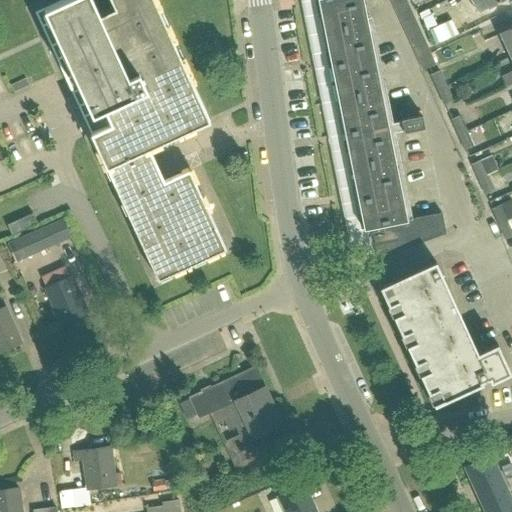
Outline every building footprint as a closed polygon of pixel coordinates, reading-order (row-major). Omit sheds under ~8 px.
[(209,119),(153,0),(110,0),(114,8),(97,15),(91,2),(94,1),(93,0),(60,0),(43,8),(92,113),(106,107),(113,122),(90,132),(158,281),(225,249),(189,170),(164,181),(148,148),(157,144),(160,148),(169,144),(167,140),(209,120),(209,119)] [(389,132),(387,125),(361,0),(314,0),(332,90),(361,233),(367,233),(373,257),(375,262),(401,252),(400,250),(412,246),(406,219),(389,132)] [(395,13),(408,7),(404,0),(403,0),(392,5),(395,13)] [(482,0),(470,0),(478,14),(487,9),(482,0)] [(482,0),(487,9),(502,0),(482,0)] [(398,20),(411,14),(408,7),(395,13),(398,20)] [(402,27),(415,21),(411,14),(398,20),(402,27)] [(451,20),(428,30),(435,44),(458,34),(451,20)] [(405,34),(418,28),(415,21),(402,27),(405,34)] [(509,56),(511,55),(511,26),(499,33),(509,56)] [(408,41),(421,35),(418,28),(405,34),(408,41)] [(424,42),(421,35),(408,41),(411,48),(424,42)] [(411,48),(415,55),(428,49),(424,42),(411,48)] [(431,57),(428,49),(415,55),(418,62),(431,57)] [(511,55),(509,56),(511,62),(511,72),(502,77),(506,86),(511,83),(511,55)] [(418,62),(421,70),(434,64),(431,57),(418,62)] [(429,75),(436,90),(447,85),(440,70),(429,75)] [(454,101),(447,85),(436,90),(443,106),(454,101)] [(421,115),(400,119),(401,122),(387,125),(389,132),(402,129),(402,132),(423,128),(421,115)] [(467,131),(460,116),(460,115),(450,120),(457,135),(467,131)] [(467,131),(457,135),(464,151),(474,146),(467,131)] [(477,179),(487,174),(497,171),(498,170),(492,156),(481,160),(480,160),(470,164),(477,179)] [(487,174),(477,179),(484,195),(495,190),(487,174)] [(497,224),(508,220),(501,204),(490,209),(497,224)] [(429,215),(434,238),(445,233),(441,213),(429,215)] [(32,214),(7,225),(11,235),(12,236),(37,224),(32,214)] [(423,242),(434,238),(429,215),(418,217),(423,242)] [(412,246),(423,242),(418,217),(406,219),(412,246)] [(8,243),(16,262),(71,237),(63,219),(8,243)] [(511,230),(508,220),(497,224),(504,240),(511,236),(511,230)] [(476,352),(435,261),(379,286),(384,297),(433,405),(481,383),(480,381),(488,378),(489,382),(509,373),(496,343),(476,352)] [(0,271),(0,293),(10,289),(2,271),(0,271)] [(61,324),(87,313),(70,277),(45,288),(61,324)] [(0,351),(21,343),(4,307),(0,308),(0,351)] [(282,424),(264,386),(255,367),(210,388),(209,386),(200,390),(201,392),(189,398),(178,403),(186,420),(197,414),(198,417),(220,407),(229,428),(237,424),(248,448),(229,457),(239,477),(278,459),(265,432),(282,424)] [(114,485),(109,446),(73,451),(75,460),(83,459),(87,489),(114,485)] [(501,480),(489,454),(464,466),(476,492),(501,480)] [(485,511),(495,511),(511,504),(511,503),(501,480),(476,492),(485,511)] [(304,511),(314,508),(302,482),(276,493),(284,511),(304,511)] [(0,511),(19,511),(17,488),(0,489),(0,511)] [(180,511),(178,499),(161,502),(161,505),(146,508),(146,511),(180,511)]
